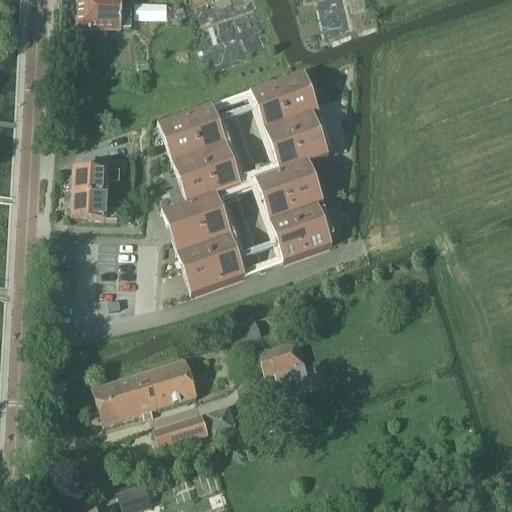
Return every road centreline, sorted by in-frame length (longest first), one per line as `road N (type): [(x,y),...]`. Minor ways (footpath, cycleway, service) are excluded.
road 1 (residential): [(19,347),(191,310),(353,252)]
road 2 (residential): [(19,347),(38,0)]
road 3 (residential): [(5,511),(19,347)]
